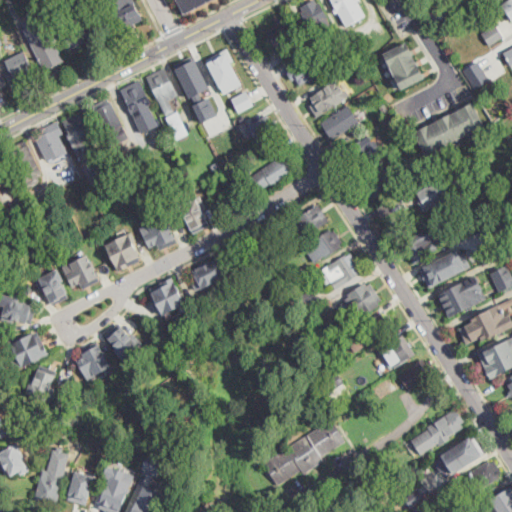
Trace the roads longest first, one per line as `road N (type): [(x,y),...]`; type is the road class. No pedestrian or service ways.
road 1 (residential): [(511,457),(227,14)]
road 2 (residential): [(79,317),(326,170)]
road 3 (secondary): [(0,128),(254,0)]
road 4 (residential): [(400,0),(445,69),(438,85),(398,108)]
